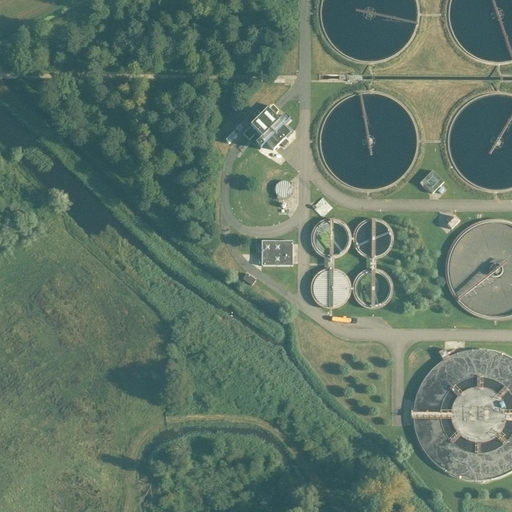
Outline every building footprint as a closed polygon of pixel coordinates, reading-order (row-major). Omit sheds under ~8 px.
[(256,122),(244,134),(250,140),(256,134),(261,139),(255,145),(260,150),(266,144),(273,151),(280,144),(284,147),(288,143),(287,141),(285,139),(290,135),(285,129),(283,128),(289,121),(285,116),(278,123),(273,117),(277,113),(271,107),(261,116),(255,110),(249,116),(256,122)] [(432,171),(421,182),(432,194),(441,185),(444,183),(432,171)] [(274,195),(288,196),(289,183),(275,182),(274,195)] [(312,208),(322,218),(333,208),(322,198),(312,208)] [(455,217),(447,226),(451,230),(460,222),(455,217)] [(349,243),(349,239),(349,235),(348,232),(346,229),(344,226),(341,224),(337,222),(333,221),(330,221),(326,221),(322,223),(319,224),(317,227),(314,230),(313,233),(312,237),(312,240),(312,244),(314,247),(315,250),(317,253),(321,255),(323,257),(328,258),(332,258),(335,258),(338,257),(342,254),(344,252),(346,249),(348,246),(349,243)] [(391,245),(392,241),(391,238),(390,234),(389,231),(386,227),(382,225),(379,223),(375,222),(372,222),(368,223),(364,224),(362,226),(360,227),(357,230),(355,234),(355,237),(354,241),(355,245),(356,249),(358,251),(360,254),(363,257),(367,258),(371,259),(374,259),(378,259),(381,257),(384,256),(386,254),(389,251),(390,248),(391,245)] [(262,244),(262,266),(293,266),(293,264),(293,244),(293,242),(262,241),(262,244)] [(349,293),(349,290),(349,287),(347,283),(346,279),(343,276),(340,274),(337,272),(333,271),(329,271),(326,272),(323,273),(319,275),(316,277),(314,280),(312,284),(312,287),(311,291),(312,294),(313,298),(315,301),(317,304),(321,306),(324,307),(328,308),(331,309),(335,308),(338,307),(341,305),(344,303),(346,300),(347,297),(349,293)] [(391,295),(391,291),(391,287),(389,283),(387,279),(385,277),(382,275),(378,273),(375,272),(371,272),(367,273),(364,274),(361,276),(358,279),(357,281),(355,284),(354,288),(354,292),(354,296),(355,298),(357,302),(360,305),(363,307),(366,309),(370,309),(373,310),(377,309),(381,308),(383,306),(386,304),(388,302),(389,298),(391,295)] [(247,274),(243,280),(252,286),(256,281),(247,274)] [(444,349),(438,353),(443,360),(449,357),(444,349)]
